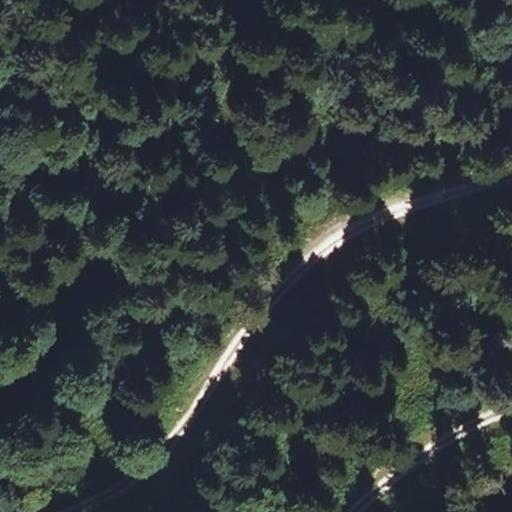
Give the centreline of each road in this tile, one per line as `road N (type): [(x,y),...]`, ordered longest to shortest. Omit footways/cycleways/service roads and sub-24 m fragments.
road 1 (track): [(511,155),(362,206),(320,234),(266,292),(172,434),(133,470),(56,511)]
road 2 (track): [(344,511),(438,422),(481,394),(511,390)]
